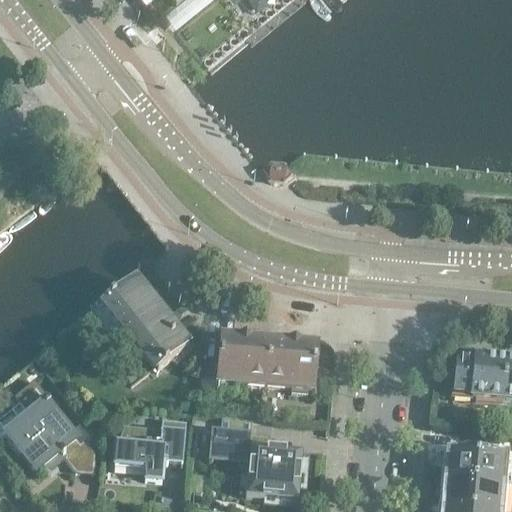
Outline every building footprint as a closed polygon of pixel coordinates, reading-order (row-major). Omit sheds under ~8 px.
[(156,0),(158,2),(160,0),(165,0),(175,11),(189,0),(156,0)] [(292,180),(289,178),(284,171),(270,170),(261,178),(269,187),(283,188),(292,180)] [(187,351),(160,318),(132,283),(101,308),(156,376),(187,351)] [(265,391),(267,365),(266,365),(268,344),(222,340),(219,370),(203,369),(201,392),(233,395),(234,388),(265,391)] [(312,395),(314,369),(316,348),(268,344),(266,365),(267,365),(265,391),(291,393),(290,398),(307,399),(307,395),(312,395)] [(502,411),(506,365),(473,362),(473,366),(455,364),(452,397),(470,398),(469,408),(502,411)] [(511,365),(506,365),(502,411),(511,411),(511,365)] [(74,444),(46,409),(50,406),(48,403),(44,406),(35,395),(19,407),(29,419),(5,438),(36,476),(46,468),(47,469),(55,462),(54,461),(59,457),(75,476),(92,478),(94,458),(85,446),(80,450),(75,444),(75,443),(74,444)] [(273,425),(274,414),(263,413),(262,424),(273,425)] [(269,448),(270,438),(211,433),(209,461),(248,464),(245,496),(298,501),(303,451),(269,448)] [(182,470),(185,437),(160,435),(159,447),(146,446),(146,451),(116,448),(114,470),(144,472),(144,482),(145,485),(161,487),(162,469),(182,470)] [(508,493),(511,466),(511,463),(507,461),(504,459),(499,457),(495,456),(490,455),(487,454),(482,454),(482,455),(477,455),(477,463),(447,460),(446,469),(442,468),(440,488),(444,489),(444,488),(508,494),(508,493)] [(509,511),(511,493),(508,493),(508,494),(444,488),(444,489),(441,511),(509,511)]
